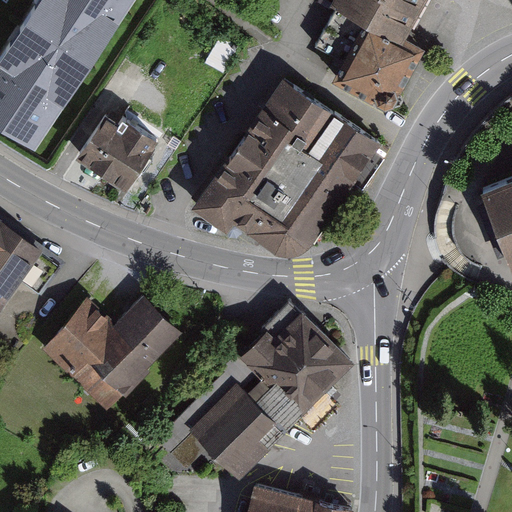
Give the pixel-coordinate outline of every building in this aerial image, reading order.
[(0,125),(37,150),(133,0),(39,0),(0,62),(0,125)] [(334,0),(331,6),(337,10),(314,48),(344,64),(333,83),(386,112),(395,109),(427,51),(408,41),(429,0),(334,0)] [(226,71),(238,46),(221,38),(208,62),(226,71)] [(381,149),(284,81),(193,211),(227,236),(235,226),(270,251),(287,254),(303,252),(312,248),(381,149)] [(191,119),(147,92),(101,164),(149,193),(191,119)] [(511,176),(484,187),(511,259),(511,176)] [(61,258),(6,218),(0,225),(0,302),(18,315),(61,258)] [(127,327),(107,307),(59,352),(116,413),(198,335),(160,295),(127,327)] [(354,364),(291,302),(265,329),(267,331),(242,356),(240,353),(225,367),(228,371),(160,439),(187,466),(207,446),(240,478),(354,364)] [(354,511),(355,511),(256,486),(248,511),(354,511)]
